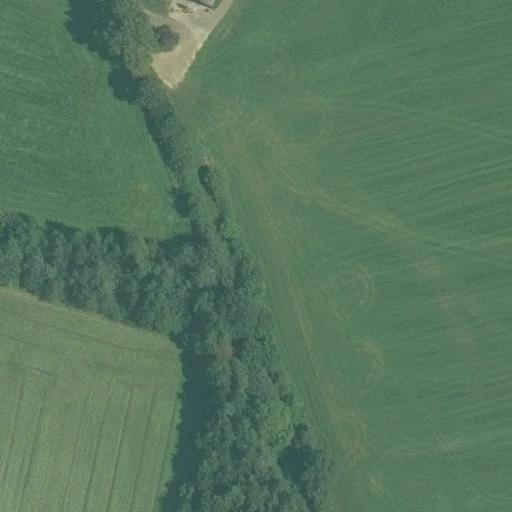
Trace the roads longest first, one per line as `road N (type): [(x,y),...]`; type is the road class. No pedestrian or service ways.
road 1 (track): [(321,511),(166,78)]
road 2 (unclassified): [(129,17),(190,36),(190,68),(166,78),(150,65)]
